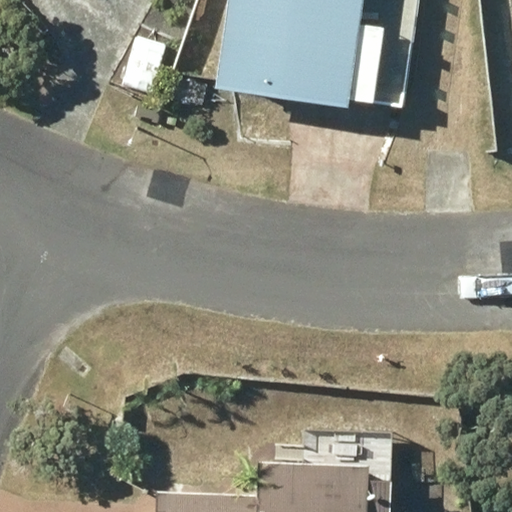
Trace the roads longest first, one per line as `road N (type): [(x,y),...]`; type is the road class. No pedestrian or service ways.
road 1 (residential): [(511,242),(398,240),(206,218),(54,170)]
road 2 (residential): [(0,318),(54,170)]
